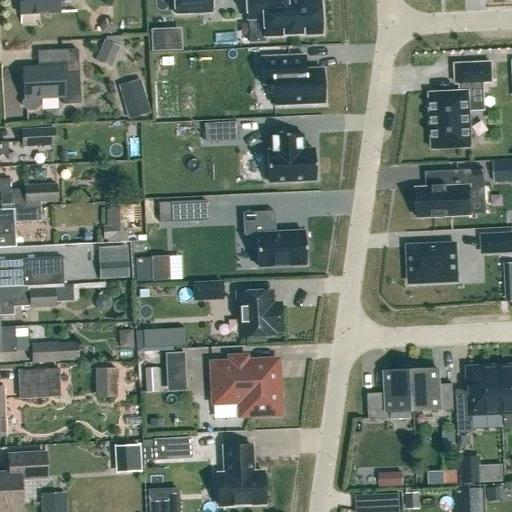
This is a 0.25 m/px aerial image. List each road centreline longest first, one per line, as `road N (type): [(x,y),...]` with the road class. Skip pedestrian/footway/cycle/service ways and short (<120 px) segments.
road 1 (residential): [(344,337),(388,25)]
road 2 (residential): [(318,511),(344,337)]
road 3 (residential): [(511,330),(344,337)]
road 4 (residential): [(388,25),(511,20)]
